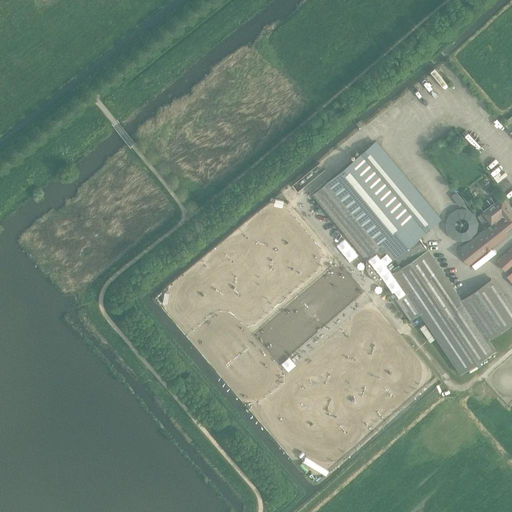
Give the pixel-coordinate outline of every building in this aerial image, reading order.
[(461,299),(427,249),(419,237),(425,232),(438,221),(374,143),(312,194),(382,279),(410,320),(420,313),(460,374),(495,350),(488,339),(511,323),(511,309),(491,279),(461,299)] [(511,226),(511,210),(502,198),(495,203),(491,198),(479,206),(483,212),(477,217),(486,228),(488,227),(499,242),(507,235),(506,233),(511,229),(511,226)] [(469,266),(499,242),(488,227),(486,228),(457,251),(469,266)] [(505,271),(511,264),(511,248),(497,262),(505,271)] [(426,323),(422,326),(429,338),(434,335),(426,323)]
